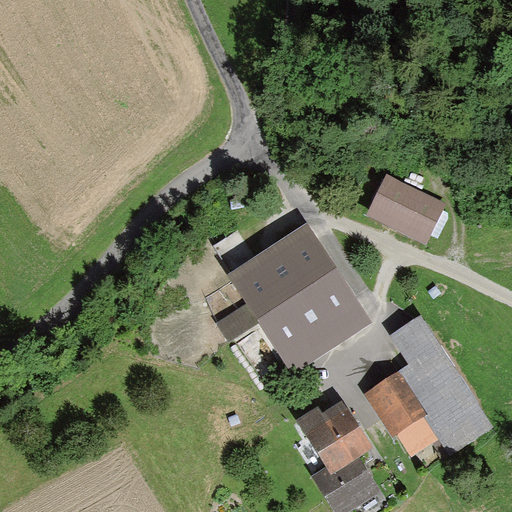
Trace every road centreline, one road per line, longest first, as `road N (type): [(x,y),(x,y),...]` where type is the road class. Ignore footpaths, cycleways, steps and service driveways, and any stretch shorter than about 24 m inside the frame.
road 1 (track): [(511,299),(316,212),(240,132)]
road 2 (track): [(242,117),(255,114),(282,80),(291,0)]
